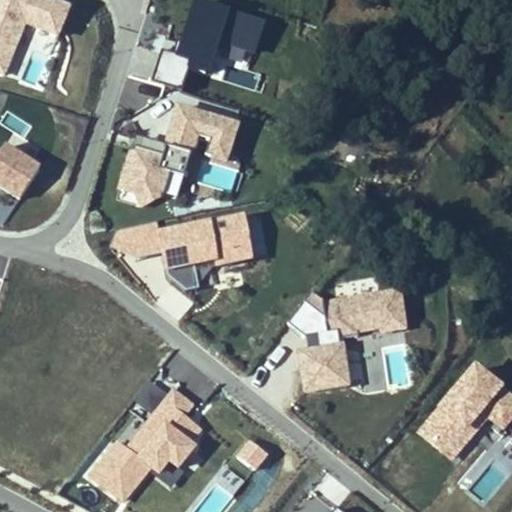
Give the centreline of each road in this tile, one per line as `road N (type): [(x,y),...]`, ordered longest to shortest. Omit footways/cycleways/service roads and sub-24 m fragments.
road 1 (residential): [(398,511),(56,246)]
road 2 (residential): [(123,0),(129,14),(56,246)]
